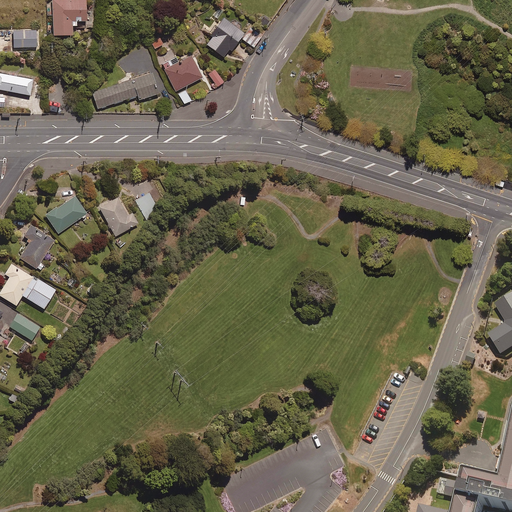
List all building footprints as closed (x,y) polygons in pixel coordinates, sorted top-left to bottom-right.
[(86,0),(52,0),(53,6),(48,6),(48,14),(54,14),(54,33),(73,33),(73,24),(78,24),(78,20),(87,19),(86,0)] [(242,33),(221,18),(210,33),(211,34),(204,44),(224,58),(242,33)] [(260,37),(248,28),(241,39),(252,47),(260,37)] [(36,29),(13,31),(13,47),(37,46),(36,29)] [(164,43),(159,35),(150,39),(155,48),(164,43)] [(202,77),(191,55),(179,61),(177,57),(162,64),(176,90),(202,77)] [(223,82),(215,69),(209,73),(217,86),(223,82)] [(33,79),(0,72),(0,88),(30,94),(33,79)] [(158,93),(152,72),(92,91),(98,108),(138,95),(139,99),(158,93)] [(161,212),(149,192),(136,200),(147,220),(161,212)] [(87,213),(75,195),(46,214),(58,233),(87,213)] [(129,214),(118,195),(99,206),(116,236),(138,223),(132,212),(129,214)] [(55,240),(31,224),(24,234),(31,239),(20,257),(40,270),(45,263),(42,260),(55,240)] [(55,290),(16,266),(0,292),(0,294),(16,305),(22,295),(44,308),(55,290)] [(511,296),(497,306),(507,322),(506,325),(488,336),(501,356),(511,349),(511,296)] [(40,326),(18,313),(10,326),(32,340),(40,326)] [(480,412),(479,419),(484,420),(486,421),(487,416),(487,413),(480,412)] [(489,511),(490,511),(497,511),(511,511),(511,481),(511,488),(469,478),(469,480),(467,486),(443,481),(440,495),(464,501),(461,511),(441,511),(422,507),(420,511),(489,511)]
